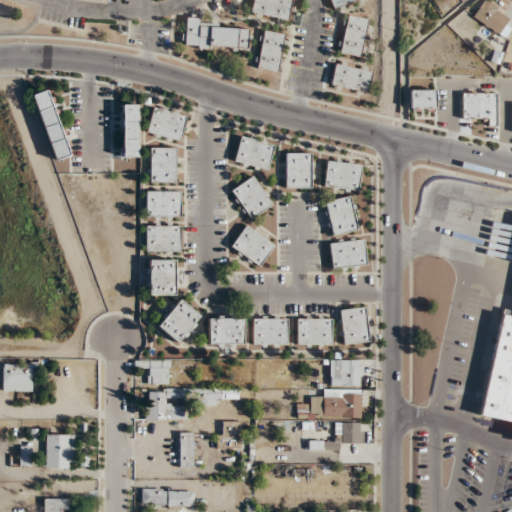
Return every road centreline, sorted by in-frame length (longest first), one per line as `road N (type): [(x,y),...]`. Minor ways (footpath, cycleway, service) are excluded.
road 1 (tertiary): [(0,56),(109,64),(398,140)]
road 2 (tertiary): [(398,140),(393,511)]
road 3 (residential): [(116,511),(116,337)]
